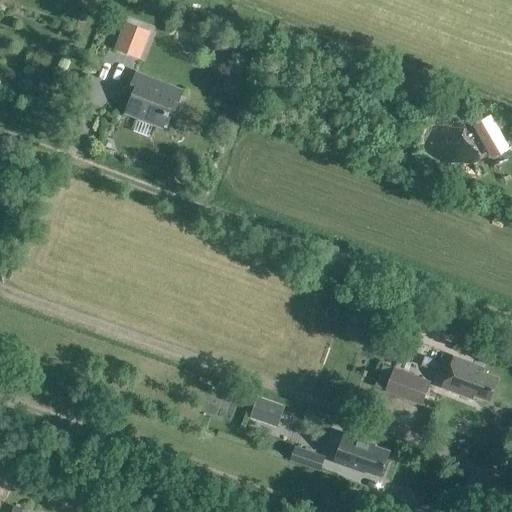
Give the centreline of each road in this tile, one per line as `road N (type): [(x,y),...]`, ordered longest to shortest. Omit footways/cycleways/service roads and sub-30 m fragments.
road 1 (track): [(511,325),(0,138)]
road 2 (track): [(323,511),(0,392)]
